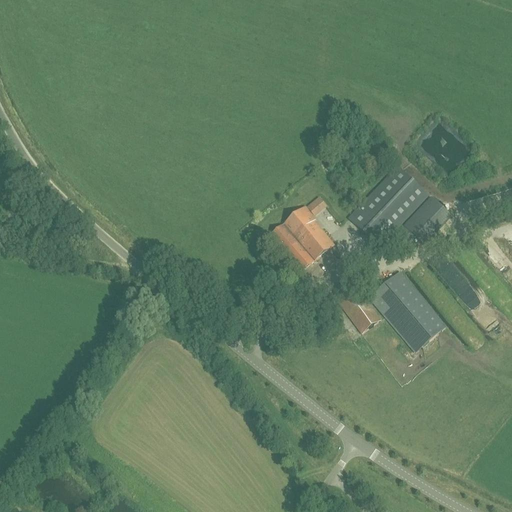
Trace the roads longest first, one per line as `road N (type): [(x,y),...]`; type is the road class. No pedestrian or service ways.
road 1 (unclassified): [(357,443),(154,283)]
road 2 (unclassified): [(154,283),(47,185),(0,110)]
road 3 (residential): [(0,240),(154,283)]
road 4 (unclassified): [(357,443),(466,511)]
